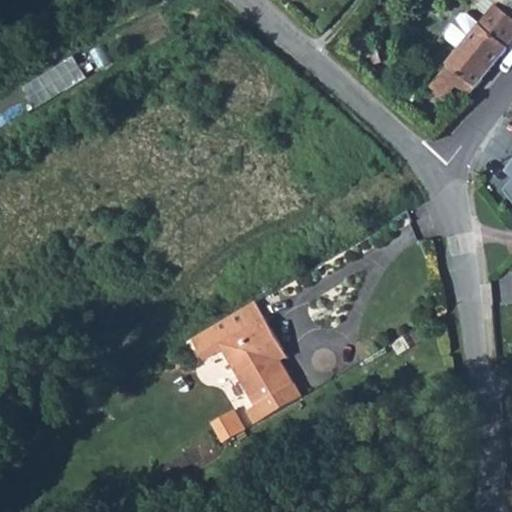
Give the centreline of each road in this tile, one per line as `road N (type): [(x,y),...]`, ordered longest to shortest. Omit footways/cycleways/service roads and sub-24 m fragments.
road 1 (residential): [(433,179),(461,236),(491,511)]
road 2 (residential): [(246,0),(365,102),(433,179)]
road 3 (residential): [(433,179),(511,88)]
